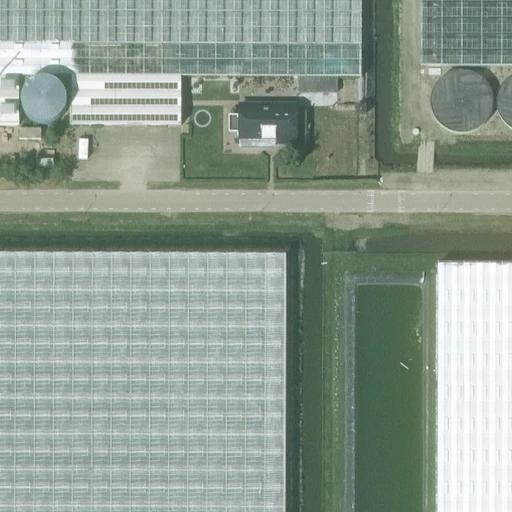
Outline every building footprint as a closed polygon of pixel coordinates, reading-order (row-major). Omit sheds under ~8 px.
[(360,77),(360,0),(0,0),(0,123),(18,124),(19,78),(71,79),(71,124),(180,124),(180,76),(360,77)] [(511,0),(419,0),(420,66),(511,66),(511,0)] [(319,86),(325,102),(339,96),(333,80),(319,86)] [(295,143),(295,105),(239,104),(239,116),(228,116),(228,131),(239,131),(239,143),(241,143),(241,147),(263,147),(263,143),(295,143)] [(363,124),(354,124),(354,141),(363,140),(363,124)] [(18,133),(18,144),(42,144),(42,133),(18,133)] [(0,511),(284,511),(285,257),(0,256),(0,511)] [(511,511),(511,265),(436,265),(436,511),(511,511)]
